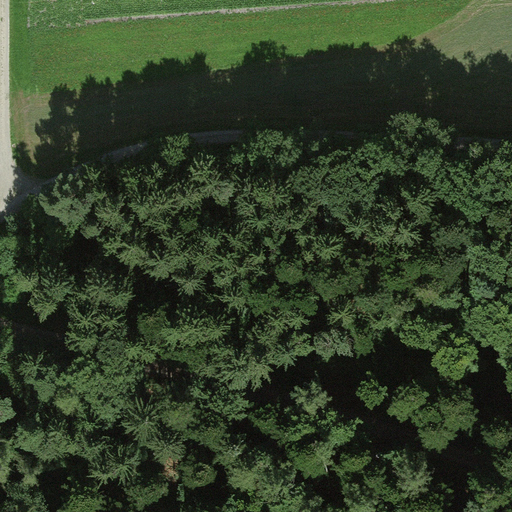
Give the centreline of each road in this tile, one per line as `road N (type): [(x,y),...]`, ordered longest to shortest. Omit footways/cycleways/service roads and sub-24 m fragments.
road 1 (track): [(0,224),(108,161),(205,137),(511,131)]
road 2 (track): [(511,480),(0,336)]
road 3 (track): [(13,218),(2,127),(3,0)]
